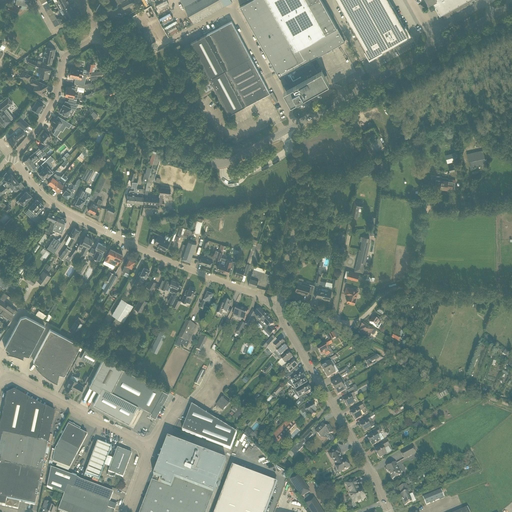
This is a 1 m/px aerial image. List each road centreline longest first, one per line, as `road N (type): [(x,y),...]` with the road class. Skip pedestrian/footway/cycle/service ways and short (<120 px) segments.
road 1 (residential): [(277,301),(142,251),(63,210),(9,157)]
road 2 (residential): [(99,36),(211,161),(222,164),(283,132)]
road 3 (residential): [(389,511),(277,301)]
road 4 (track): [(511,407),(357,338),(339,322)]
road 5 (residential): [(277,301),(307,179),(283,132)]
road 6 (residential): [(283,132),(437,46)]
road 7 (unclassified): [(149,450),(0,372)]
road 8 (unclassified): [(9,157),(48,109),(63,58),(99,36)]
